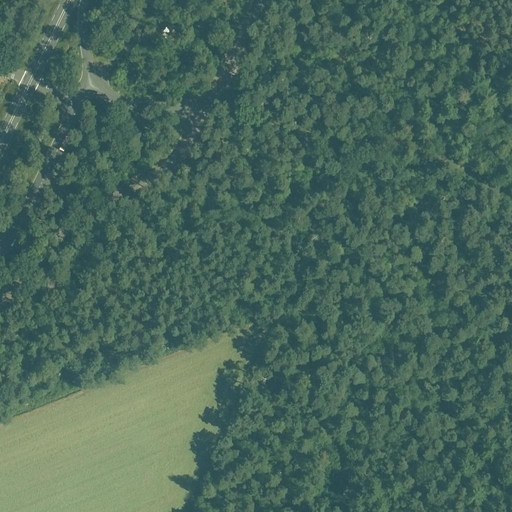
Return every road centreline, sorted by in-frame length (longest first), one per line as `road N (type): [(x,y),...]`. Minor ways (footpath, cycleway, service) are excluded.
road 1 (unclassified): [(0,305),(60,235),(174,158),(202,114)]
road 2 (primary): [(0,249),(75,101)]
road 3 (unclassified): [(202,114),(258,0)]
